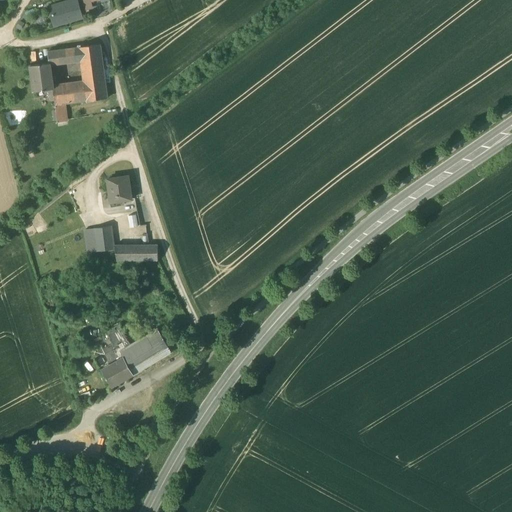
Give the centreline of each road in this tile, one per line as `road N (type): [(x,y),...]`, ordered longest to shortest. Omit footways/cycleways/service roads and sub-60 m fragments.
road 1 (secondary): [(149,511),(210,404),(316,279),(361,237),(511,129)]
road 2 (residential): [(0,463),(79,442),(98,408),(206,345)]
